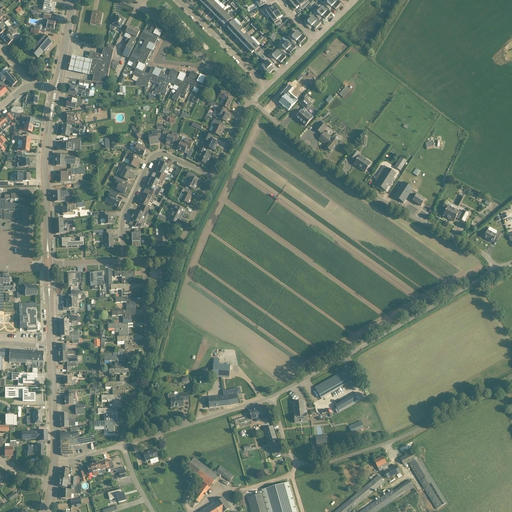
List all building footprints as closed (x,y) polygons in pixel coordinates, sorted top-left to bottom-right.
[(44,7),(43,10),(46,11),(50,11),(55,12),(56,3),(52,2),(52,0),(44,0),(44,2),(44,6),(44,7)] [(207,0),(203,4),(207,9),(214,2),(212,0),(207,0)] [(302,0),(297,0),(292,4),(296,9),(300,6),(303,10),(310,3),(306,0),(304,0),(303,0),(302,0)] [(319,0),(322,3),(329,10),(333,7),(335,10),(341,5),(337,0),(336,1),(334,0),(330,0),(329,0),(325,0),(325,1),(324,0),(319,0)] [(207,9),(211,13),(218,6),(214,2),(207,9)] [(275,6),(272,8),(272,9),(269,5),(261,11),(265,16),(268,14),(270,18),(279,12),(275,6)] [(222,10),(218,6),(211,13),(216,17),(222,10)] [(318,7),(313,13),(319,19),(323,16),(326,19),(331,14),(327,10),(326,11),(323,7),(320,10),(318,7)] [(227,9),(225,12),(222,10),(216,17),(220,21),(226,14),(229,11),(227,9)] [(92,11),(90,24),(101,26),(103,13),(92,11)] [(279,12),(270,18),(277,27),(282,23),(279,19),(282,17),(279,12)] [(232,19),(226,14),(220,21),(224,25),(227,23),(232,19)] [(50,20),(51,16),(44,15),(43,19),(46,19),(45,25),(43,25),(42,31),(51,33),(51,30),(54,31),(56,23),(49,21),(49,20),(50,20)] [(116,18),(112,16),(110,29),(114,31),(116,27),(121,29),(125,20),(117,16),(116,18)] [(316,20),(313,17),(305,25),(309,29),(313,26),(316,29),(321,24),(317,19),(316,20)] [(232,32),(238,26),(233,21),(229,25),(230,26),(228,28),(232,32)] [(5,23),(4,23),(0,26),(0,35),(2,33),(3,33),(6,30),(8,28),(6,25),(5,23)] [(156,35),(158,37),(159,37),(162,31),(156,28),(157,27),(153,25),(150,31),(145,29),(142,34),(154,39),(156,35)] [(123,56),(127,58),(128,58),(136,42),(135,42),(137,38),(140,32),(129,26),(126,33),(129,34),(123,46),(127,47),(123,56)] [(242,30),(238,26),(232,32),(236,37),(242,30)] [(12,28),(8,32),(4,36),(6,38),(3,40),(8,46),(15,39),(13,36),(17,33),(12,28)] [(246,34),(242,30),(236,37),(240,41),(246,34)] [(287,37),(294,44),(297,41),(300,44),(306,39),(302,34),(301,35),(298,32),(295,34),(293,32),(287,37)] [(53,43),(44,34),(34,46),(36,47),(31,52),(38,58),(44,51),(45,52),(53,43)] [(142,47),(151,51),(152,52),(155,45),(152,44),(154,39),(142,34),(140,39),(145,41),(142,47)] [(251,39),(246,34),(240,41),(244,45),(251,39)] [(255,43),(251,39),(244,45),(248,49),(255,43)] [(278,47),(284,54),(288,50),(291,53),(296,48),(292,44),(291,45),(288,42),(285,44),(283,42),(278,47)] [(264,53),(264,52),(262,50),(255,43),(248,49),(252,54),(254,51),(260,57),(264,53)] [(140,52),(135,49),(132,54),(144,60),(146,55),(149,57),(151,51),(142,47),(140,52)] [(88,60),(92,61),(89,75),(90,75),(94,76),(92,82),(98,83),(106,84),(114,50),(106,48),(104,48),(102,55),(101,55),(100,55),(91,53),(90,58),(88,58),(88,60)] [(268,56),(274,63),(278,60),(281,63),(286,58),(282,54),(281,54),(278,51),(275,54),(273,51),(268,56)] [(271,67),(273,64),(274,64),(267,57),(267,56),(264,53),(260,57),(264,61),(263,61),(266,63),(262,67),(264,69),(264,70),(268,75),(273,70),(274,70),(271,67)] [(132,54),(129,61),(134,64),(132,68),(135,70),(136,68),(142,72),(145,66),(141,64),(144,60),(132,54)] [(93,59),(72,55),(69,70),(90,74),(93,59)] [(113,61),(111,66),(112,67),(111,68),(116,71),(119,64),(113,61)] [(148,75),(142,72),(136,68),(135,70),(133,75),(139,79),(135,86),(143,87),(143,86),(149,75),(148,75)] [(151,70),(148,75),(149,75),(143,86),(145,87),(145,92),(146,92),(148,89),(149,85),(148,85),(150,81),(155,83),(161,71),(157,68),(155,72),(151,70)] [(9,70),(0,78),(0,79),(2,82),(3,83),(7,80),(12,86),(17,82),(10,74),(12,73),(9,70)] [(168,78),(167,78),(163,76),(165,73),(161,71),(155,83),(159,85),(157,89),(156,89),(155,92),(160,95),(160,93),(168,78)] [(174,85),(180,73),(176,72),(175,74),(170,72),(167,78),(168,78),(160,93),(165,95),(167,91),(166,91),(170,83),(174,85)] [(181,73),(180,73),(174,85),(179,88),(175,95),(174,95),(172,99),(177,101),(180,95),(188,81),(187,80),(183,78),(185,75),(181,73)] [(188,81),(180,95),(185,98),(187,94),(186,93),(190,85),(194,88),(200,76),(196,74),(195,77),(190,74),(187,80),(188,81)] [(200,76),(194,88),(199,90),(195,98),(194,97),(192,101),(197,104),(207,83),(203,81),(205,77),(200,75),(200,76)] [(74,85),(74,86),(78,87),(78,90),(82,91),(82,93),(90,94),(91,90),(88,89),(86,89),(87,87),(83,87),(84,84),(79,83),(78,86),(74,85)] [(289,111),(295,103),(286,96),(293,88),(289,85),(278,98),(281,101),(279,103),(283,106),(283,107),(284,108),(284,107),(289,111)] [(69,90),(68,93),(73,94),(77,95),(77,93),(82,94),(81,97),(89,97),(90,94),(82,93),(82,91),(78,90),(78,87),(74,86),(70,86),(69,90)] [(345,93),(348,89),(346,87),(339,94),(342,97),(343,95),(345,96),(347,94),(345,93)] [(222,106),(224,107),(228,109),(234,98),(230,97),(230,96),(228,95),(228,93),(222,90),(220,95),(218,98),(224,101),(222,106)] [(38,98),(27,96),(25,103),(36,106),(38,98)] [(306,126),(313,117),(306,111),(306,110),(307,110),(312,105),(304,98),(299,103),(305,108),(302,111),(296,117),(306,126)] [(66,107),(71,108),(76,109),(76,105),(82,106),(83,102),(73,100),(68,99),(68,102),(67,102),(66,107)] [(219,119),(222,120),(227,122),(230,116),(226,114),(228,111),(221,108),(220,107),(216,113),(215,116),(219,119)] [(6,118),(10,123),(14,119),(9,113),(5,117),(6,118)] [(67,123),(72,124),(75,125),(76,122),(77,123),(78,122),(79,120),(79,119),(78,118),(78,115),(73,114),(73,115),(68,114),(68,118),(66,117),(66,120),(67,120),(67,123)] [(2,118),(0,119),(0,127),(1,128),(5,124),(7,127),(9,126),(8,125),(10,123),(6,118),(4,120),(2,118)] [(25,125),(32,127),(34,120),(29,119),(22,118),(21,120),(26,121),(25,125)] [(212,132),(216,134),(220,137),(224,129),(219,126),(220,123),(214,120),(211,126),(214,127),(212,132)] [(321,134),(322,135),(324,132),(323,131),(326,127),(320,123),(315,130),(321,134)] [(61,136),(66,137),(70,137),(70,134),(83,136),(83,130),(84,127),(80,126),(79,130),(71,128),(72,127),(63,125),(61,136)] [(132,129),(139,140),(142,138),(134,125),(132,129)] [(152,136),(149,137),(150,145),(159,144),(158,139),(161,138),(160,131),(152,133),(152,136)] [(324,132),(322,135),(322,136),(318,140),(327,146),(333,139),(324,132)] [(168,135),(166,144),(172,146),(174,140),(178,141),(179,135),(172,133),(171,136),(168,135)] [(205,146),(209,148),(214,150),(217,142),(211,139),(213,136),(208,134),(206,133),(203,139),(207,142),(205,146)] [(187,148),(190,150),(194,142),(187,139),(183,137),(181,141),(179,146),(178,150),(184,153),(187,148)] [(327,146),(326,148),(331,152),(334,148),(338,142),(333,139),(327,146)] [(63,147),(63,150),(67,150),(67,151),(73,151),(76,151),(76,144),(77,140),(70,141),(70,144),(68,144),(67,144),(67,145),(63,145),(63,147)] [(136,143),(133,147),(131,147),(130,149),(131,150),(139,154),(143,156),(146,150),(143,148),(144,146),(136,143)] [(200,147),(198,151),(201,153),(198,161),(207,165),(211,156),(206,153),(207,151),(200,147)] [(355,151),(350,158),(354,160),(354,159),(356,161),(354,164),(365,172),(371,163),(360,156),(359,156),(357,155),(359,153),(355,151)] [(131,161),(129,165),(137,169),(140,162),(137,161),(138,157),(127,152),(124,158),(131,161)] [(18,157),(18,163),(17,163),(17,167),(24,167),(29,167),(29,159),(23,159),(23,156),(18,157)] [(56,162),(56,166),(61,167),(65,167),(65,164),(70,164),(75,164),(76,158),(76,157),(65,157),(65,156),(62,156),(57,156),(56,160),(56,162)] [(157,166),(169,172),(172,164),(166,161),(165,164),(160,161),(159,164),(158,164),(157,166)] [(403,165),(402,164),(400,163),(398,162),(395,167),(399,170),(400,171),(401,171),(404,165),(403,165)] [(121,177),(123,178),(128,181),(129,178),(132,179),(134,174),(129,172),(131,169),(123,165),(119,172),(122,173),(121,177)] [(158,173),(156,176),(165,180),(167,174),(169,172),(157,166),(156,169),(157,169),(155,172),(158,173)] [(396,174),(391,170),(384,166),(378,176),(375,180),(379,183),(377,186),(385,191),(388,187),(396,174)] [(65,183),(68,182),(71,182),(71,176),(71,172),(65,172),(60,172),(60,176),(59,177),(60,178),(60,183),(65,183)] [(22,175),(19,175),(19,173),(14,173),(14,179),(22,179),(23,182),(25,182),(30,182),(29,174),(22,174),(22,175)] [(189,173),(187,177),(186,178),(189,179),(186,186),(195,190),(197,186),(195,186),(198,181),(195,179),(196,176),(189,173)] [(163,183),(165,180),(156,176),(155,179),(152,177),(150,180),(149,182),(157,186),(158,183),(162,185),(163,183)] [(115,184),(119,186),(117,190),(124,194),(128,187),(122,184),(123,181),(115,177),(114,181),(116,182),(115,184)] [(151,190),(150,193),(156,196),(157,193),(159,190),(159,191),(161,188),(157,186),(149,182),(148,184),(148,185),(147,188),(151,190)] [(404,182),(394,197),(404,203),(409,196),(414,199),(412,201),(421,206),(425,200),(417,195),(418,193),(412,190),(413,189),(404,182)] [(181,200),(184,201),(188,203),(192,196),(188,194),(190,191),(187,190),(185,189),(183,188),(181,193),(184,195),(181,200)] [(66,202),(65,197),(73,196),(73,192),(54,192),(54,202),(66,202)] [(118,195),(113,193),(111,192),(108,198),(111,199),(109,204),(114,207),(114,206),(118,208),(121,201),(116,199),(118,195)] [(142,196),(141,199),(152,204),(155,199),(156,196),(150,193),(148,196),(144,194),(142,197),(142,196)] [(20,212),(22,211),(22,207),(24,207),(24,203),(24,199),(23,199),(23,194),(18,194),(11,195),(11,196),(4,196),(4,195),(0,195),(0,220),(14,220),(14,216),(20,216),(20,212)] [(141,209),(148,212),(149,209),(152,204),(141,199),(140,201),(139,204),(143,206),(141,209)] [(67,208),(62,209),(63,210),(63,215),(64,215),(68,214),(73,214),(73,211),(78,210),(77,208),(85,207),(84,202),(77,204),(70,205),(71,208),(68,208),(67,208)] [(448,206),(443,216),(447,218),(447,219),(449,220),(450,220),(454,222),(456,218),(458,219),(464,222),(469,214),(463,210),(461,213),(452,208),(453,206),(449,204),(448,206)] [(181,208),(176,206),(173,205),(171,209),(174,210),(169,220),(178,224),(184,213),(185,210),(181,208)] [(430,213),(433,208),(427,205),(424,210),(430,213)] [(134,213),(133,215),(147,222),(147,221),(144,220),(147,215),(148,212),(141,209),(140,212),(136,210),(135,213),(134,213)] [(101,225),(105,225),(114,224),(113,217),(109,217),(109,213),(102,214),(102,219),(101,220),(101,225)] [(131,220),(135,222),(133,226),(136,228),(141,228),(143,223),(144,224),(146,223),(147,222),(133,215),(132,217),(133,217),(131,220)] [(74,219),(55,220),(55,235),(64,234),(64,226),(67,226),(67,225),(74,224),(74,219)] [(170,238),(156,238),(156,236),(158,236),(158,230),(156,230),(156,228),(153,228),(153,247),(168,246),(167,246),(167,238),(170,238)] [(141,249),(140,235),(145,234),(144,229),(135,229),(135,233),(132,233),(132,247),(133,247),(140,247),(140,249),(141,249)] [(109,230),(99,230),(93,230),(93,233),(99,233),(99,236),(105,235),(106,248),(114,248),(113,235),(110,235),(109,230)] [(493,243),(496,238),(499,239),(501,234),(498,232),(496,235),(487,230),(484,237),(487,239),(487,240),(487,239),(489,240),(489,241),(493,243)] [(62,239),(62,242),(62,247),(84,246),(84,241),(84,238),(80,238),(80,242),(71,242),(71,238),(70,238),(65,238),(61,239),(62,239)] [(126,285),(130,284),(135,284),(135,271),(115,272),(115,277),(126,277),(126,285)] [(103,272),(90,273),(91,285),(103,284),(103,272)] [(0,311),(3,312),(2,307),(2,290),(6,290),(6,292),(15,291),(15,282),(12,282),(12,280),(11,279),(10,280),(9,278),(9,277),(8,273),(0,273),(0,311)] [(81,284),(81,281),(81,278),(80,273),(68,273),(69,287),(74,287),(77,287),(77,284),(81,284)] [(122,298),(131,297),(131,289),(130,289),(130,284),(126,285),(111,285),(111,290),(122,290),(122,298)] [(17,287),(17,291),(25,291),(25,296),(36,296),(36,287),(33,287),(33,285),(30,285),(30,287),(17,287)] [(64,301),(64,304),(64,311),(69,310),(75,310),(75,308),(77,308),(77,299),(79,299),(78,294),(71,295),(69,295),(69,299),(68,299),(68,300),(64,301)] [(127,303),(127,310),(131,310),(136,310),(136,297),(131,297),(122,298),(116,298),(116,303),(127,303)] [(37,309),(36,304),(19,304),(19,312),(22,312),(22,315),(19,315),(20,329),(27,329),(27,327),(33,327),(33,329),(35,329),(35,323),(37,323),(37,309)] [(131,315),(131,310),(127,310),(112,311),(112,316),(122,316),(123,324),(127,324),(132,323),(132,315),(131,315)] [(60,324),(60,329),(69,328),(69,324),(77,324),(77,316),(69,317),(69,320),(65,320),(60,320),(60,321),(59,321),(59,324),(60,324)] [(116,332),(119,332),(119,337),(129,336),(128,328),(127,328),(127,324),(123,324),(108,324),(108,329),(115,329),(116,332)] [(73,341),(78,340),(78,333),(69,333),(69,331),(72,331),(72,328),(69,328),(60,329),(61,337),(64,337),(66,337),(69,337),(69,336),(71,336),(72,336),(72,339),(73,339),(73,341)] [(117,342),(124,342),(125,350),(138,349),(137,336),(129,336),(119,337),(117,337),(117,342)] [(59,345),(59,353),(68,353),(68,355),(79,354),(79,351),(68,351),(67,345),(59,345)] [(19,360),(19,350),(9,350),(9,355),(9,359),(19,360)] [(19,360),(9,359),(9,362),(22,363),(24,363),(24,366),(27,366),(27,368),(42,369),(43,361),(43,362),(43,352),(19,350),(19,360)] [(68,357),(68,355),(68,353),(59,353),(59,363),(68,362),(78,362),(78,357),(68,357)] [(104,357),(104,362),(115,361),(115,369),(120,369),(125,369),(124,360),(123,356),(124,356),(123,356),(116,356),(104,357)] [(214,359),(213,377),(229,378),(230,366),(219,365),(219,360),(214,359)] [(115,369),(109,370),(109,372),(109,375),(120,374),(120,382),(124,382),(130,382),(129,373),(128,373),(128,369),(129,369),(125,369),(120,369),(115,369)] [(317,392),(321,399),(354,380),(348,369),(315,388),(317,392)] [(23,385),(35,385),(35,380),(34,380),(34,378),(37,378),(37,374),(12,374),(12,380),(18,380),(18,378),(23,378),(23,384),(23,385)] [(120,382),(105,383),(106,388),(113,388),(113,396),(116,395),(121,395),(126,395),(125,386),(125,387),(124,382),(120,382)] [(8,388),(8,397),(15,397),(15,395),(22,394),(22,398),(22,402),(35,402),(35,394),(28,394),(26,394),(26,391),(28,391),(28,388),(5,388),(8,388)] [(227,391),(223,391),(223,397),(225,397),(226,406),(230,406),(238,404),(239,404),(237,395),(237,394),(235,395),(234,389),(227,391)] [(75,399),(75,392),(69,392),(69,396),(65,396),(65,405),(73,405),(73,399),(75,399)] [(359,393),(335,406),(339,413),(362,400),(362,399),(359,393)] [(179,397),(175,398),(175,395),(173,394),(169,394),(168,395),(168,398),(169,399),(171,399),(171,407),(179,406),(179,407),(184,407),(183,401),(189,401),(188,394),(179,395),(179,397)] [(113,396),(101,396),(102,401),(112,401),(112,404),(112,408),(117,408),(122,408),(122,400),(121,400),(121,395),(116,395),(113,396)] [(212,398),(208,398),(209,408),(226,406),(225,397),(223,397),(220,397),(212,398)] [(295,423),(308,422),(307,413),(306,414),(304,401),(293,402),(294,415),(295,423)] [(266,406),(250,411),(249,411),(252,420),(256,418),(257,422),(270,418),(269,414),(266,406)] [(109,408),(98,409),(98,411),(98,414),(109,414),(109,421),(109,422),(113,422),(118,421),(118,413),(117,413),(117,408),(112,408),(109,408)] [(27,417),(42,417),(41,409),(34,409),(34,410),(27,410),(27,413),(29,413),(29,417),(27,417)] [(68,414),(65,414),(60,414),(61,423),(72,423),(73,424),(75,424),(75,420),(69,420),(68,414)] [(6,426),(17,426),(18,416),(17,416),(17,421),(14,421),(14,415),(6,415),(6,426)] [(105,422),(94,422),(94,427),(105,427),(105,435),(114,434),(114,427),(114,426),(113,426),(113,422),(109,422),(109,421),(105,422)] [(361,421),(349,425),(351,432),(363,429),(361,421)] [(269,443),(277,440),(273,426),(264,429),(269,443)] [(39,432),(22,433),(22,440),(39,439),(39,442),(44,441),(46,441),(47,441),(47,431),(42,431),(38,432),(39,432)] [(70,452),(70,450),(71,450),(71,446),(73,446),(95,442),(94,435),(90,436),(86,437),(69,440),(68,440),(68,441),(61,441),(61,452),(70,452)] [(320,440),(320,437),(316,437),(317,446),(327,444),(326,439),(320,440)] [(27,452),(27,457),(30,457),(44,457),(45,457),(45,446),(44,446),(44,441),(39,442),(37,442),(37,446),(36,446),(31,446),(31,452),(28,452),(27,452)] [(16,442),(10,442),(10,447),(5,447),(5,456),(12,456),(12,451),(16,451),(16,442)] [(143,454),(146,461),(158,457),(156,450),(143,454)] [(445,504),(422,457),(417,459),(413,451),(400,458),(403,465),(411,461),(434,509),(445,504)] [(383,457),(374,461),(377,468),(378,469),(380,472),(383,470),(384,470),(385,471),(384,472),(388,479),(400,472),(396,465),(389,469),(388,467),(387,465),(386,466),(385,464),(386,463),(385,461),(383,457)] [(217,472),(218,473),(217,475),(195,458),(186,469),(210,487),(220,474),(230,482),(234,476),(220,466),(217,472)] [(100,462),(95,463),(98,470),(102,469),(102,470),(106,469),(107,468),(107,470),(111,469),(108,462),(101,464),(100,462)] [(89,471),(87,471),(88,475),(93,473),(94,476),(99,475),(97,470),(98,470),(95,463),(90,465),(91,466),(87,467),(89,471)] [(76,484),(80,484),(80,477),(71,477),(71,476),(60,475),(59,487),(67,488),(67,487),(75,487),(76,487),(76,484)] [(376,511),(403,494),(414,486),(410,481),(394,491),(392,489),(359,511),(354,511),(353,509),(384,482),(379,476),(334,511),(376,511)] [(296,511),(289,482),(261,489),(262,493),(248,497),(251,511),(296,511)] [(198,504),(210,488),(204,484),(192,500),(198,504)] [(63,500),(73,500),(73,495),(77,495),(77,488),(69,488),(69,489),(70,489),(69,491),(63,491),(63,500)] [(126,501),(124,493),(122,494),(121,489),(108,493),(110,500),(117,498),(119,503),(126,501)] [(15,491),(7,496),(10,501),(18,495),(15,491)] [(225,511),(231,508),(224,498),(201,511),(225,511)]
